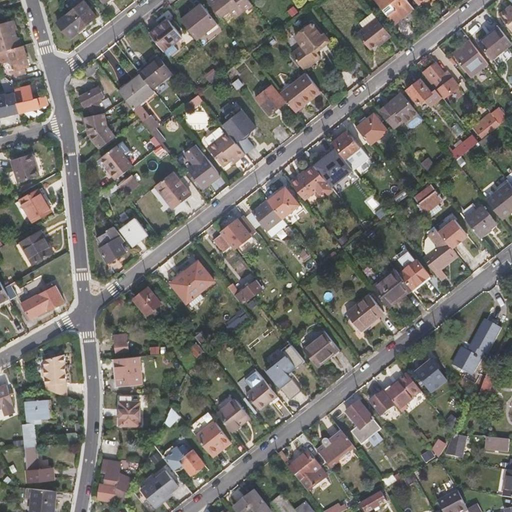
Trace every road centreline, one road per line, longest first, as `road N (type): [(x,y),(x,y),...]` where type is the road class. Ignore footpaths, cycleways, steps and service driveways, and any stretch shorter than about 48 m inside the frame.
road 1 (residential): [(84,313),(483,0)]
road 2 (residential): [(511,259),(187,511)]
road 3 (residential): [(84,313),(92,433),(79,511)]
road 4 (residential): [(65,121),(84,313)]
road 5 (residential): [(53,78),(152,0)]
